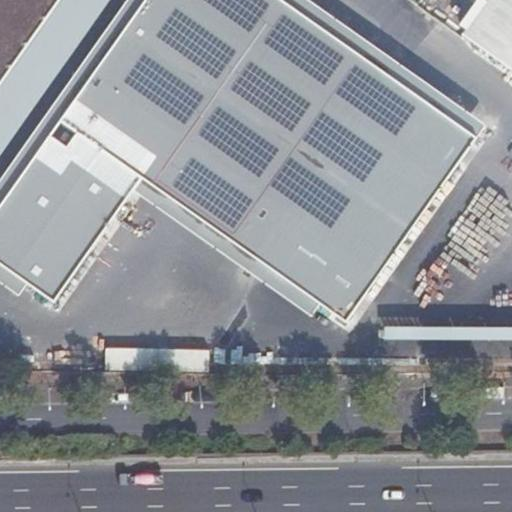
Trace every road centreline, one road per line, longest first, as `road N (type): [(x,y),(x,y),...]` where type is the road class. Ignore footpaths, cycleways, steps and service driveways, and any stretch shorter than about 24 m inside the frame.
road 1 (tertiary): [(511,415),(0,421)]
road 2 (motorway): [(511,494),(0,499)]
